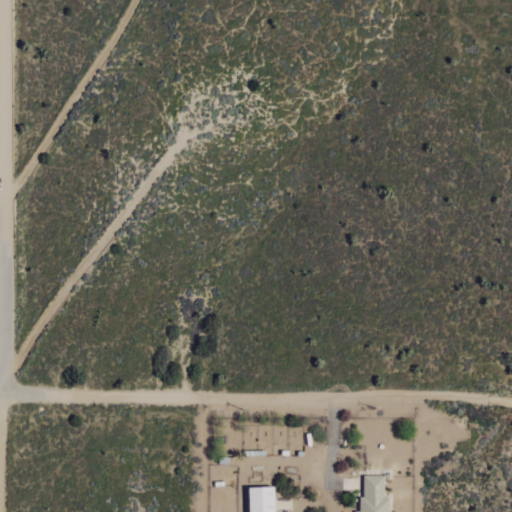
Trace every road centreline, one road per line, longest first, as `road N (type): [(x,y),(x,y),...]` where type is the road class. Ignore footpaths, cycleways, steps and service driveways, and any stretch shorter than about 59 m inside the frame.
road 1 (residential): [(511,396),(3,392)]
road 2 (residential): [(3,392),(0,0)]
road 3 (residential): [(1,511),(3,392)]
